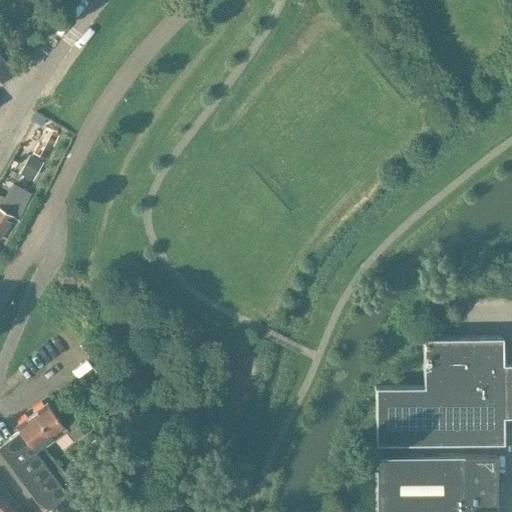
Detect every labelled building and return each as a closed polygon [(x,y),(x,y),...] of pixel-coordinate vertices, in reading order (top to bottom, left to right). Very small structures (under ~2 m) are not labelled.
[(0,80),(11,71),(0,57),(0,80)] [(0,234),(11,217),(15,219),(23,206),(14,200),(11,205),(0,197),(0,234)] [(511,362),(502,362),(502,336),(422,337),(422,385),(374,385),(374,443),(503,442),(502,415),(511,415),(511,362)] [(83,511),(65,487),(71,483),(41,444),(50,437),(52,440),(66,430),(68,433),(78,426),(68,414),(60,420),(46,402),(15,426),(18,430),(0,443),(0,453),(43,511),(42,511),(83,511)] [(485,511),(485,507),(496,507),(495,454),(375,455),(375,511),(485,511)] [(9,510),(0,498),(0,511),(16,511),(13,507),(9,510)]
